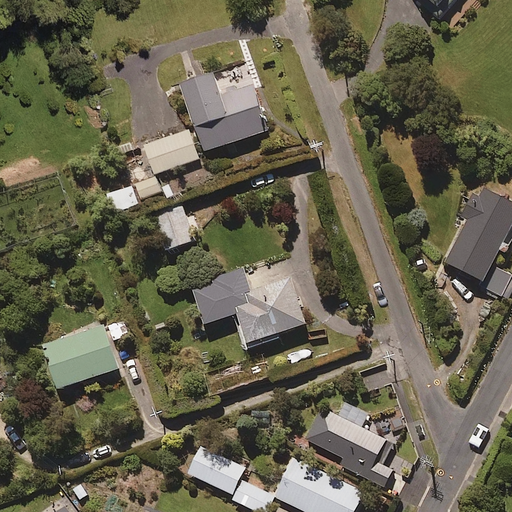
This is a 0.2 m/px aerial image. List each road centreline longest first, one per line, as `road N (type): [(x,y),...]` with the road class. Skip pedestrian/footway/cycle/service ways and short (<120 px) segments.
road 1 (residential): [(310,20),(457,467)]
road 2 (residential): [(457,467),(511,356)]
